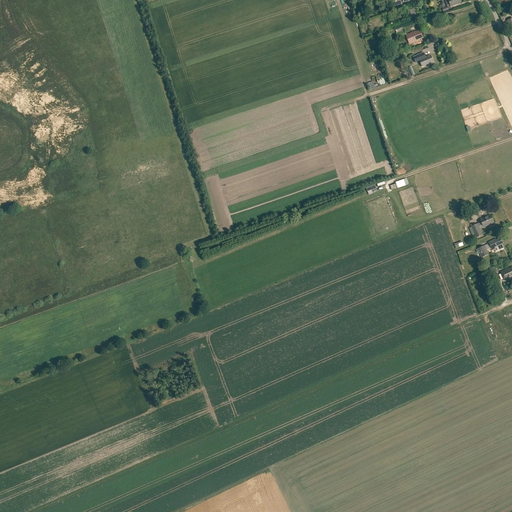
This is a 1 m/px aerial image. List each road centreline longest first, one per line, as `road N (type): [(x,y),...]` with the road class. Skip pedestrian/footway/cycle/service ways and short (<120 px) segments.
road 1 (track): [(509,46),(243,137)]
road 2 (track): [(511,138),(389,181)]
